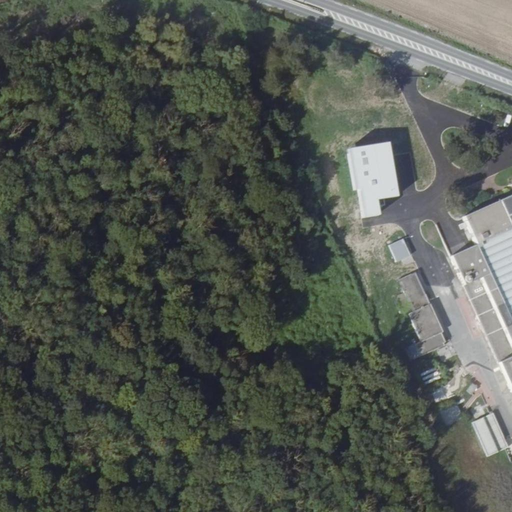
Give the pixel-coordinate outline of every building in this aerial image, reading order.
[(320,77),(336,74),(335,72),(317,75),(323,112),(325,112),(320,77)] [(366,144),(361,114),(350,115),(346,116),(342,85),(345,84),(343,73),(336,74),(320,77),(325,112),(327,119),(341,117),(342,125),(348,159),(362,156),(363,159),(364,167),(370,206),(385,204),(394,202),(392,191),(388,191),(382,153),(371,155),(370,144),(366,144)] [(346,116),(350,115),(345,84),(342,85),(346,116)] [(365,113),(361,114),(366,144),(370,144),(365,113)] [(348,159),(342,125),(340,125),(345,162),(363,159),(362,156),(348,159)] [(386,153),(382,153),(388,191),(392,191),(386,153)] [(385,206),(385,204),(370,206),(364,167),(362,168),(368,209),(385,206)] [(511,195),(460,219),(472,246),(447,257),(511,402),(511,195)] [(401,238),(386,244),(393,262),(408,256),(401,238)] [(412,273),(408,275),(418,296),(422,295),(412,273)] [(418,296),(408,275),(395,281),(400,294),(409,313),(404,315),(417,343),(413,344),(414,345),(418,354),(419,357),(441,347),(440,345),(423,307),(426,305),(422,295),(418,296)] [(409,313),(400,294),(393,297),(402,316),(404,315),(409,313)] [(439,333),(426,305),(423,307),(440,345),(442,343),(437,334),(439,333)] [(425,385),(441,379),(435,367),(420,373),(425,385)] [(454,408),(452,407),(450,407),(448,409),(446,406),(434,412),(433,414),(433,415),(439,428),(440,430),(442,430),(458,423),(460,421),(460,420),(454,408)] [(493,413),(470,421),(483,457),(506,448),(493,413)]
